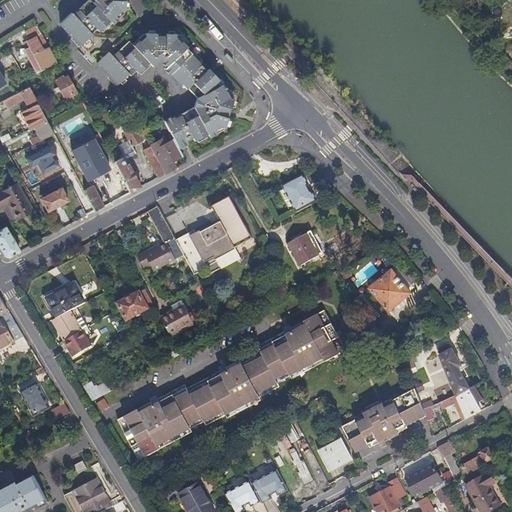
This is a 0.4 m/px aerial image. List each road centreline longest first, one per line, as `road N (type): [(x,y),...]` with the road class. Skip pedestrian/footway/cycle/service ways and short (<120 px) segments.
road 1 (residential): [(1,275),(300,112)]
road 2 (tertiary): [(300,112),(433,250),(511,359)]
road 3 (residential): [(141,511),(1,275)]
road 4 (residential): [(298,511),(511,400)]
road 5 (tertiary): [(194,0),(300,112)]
